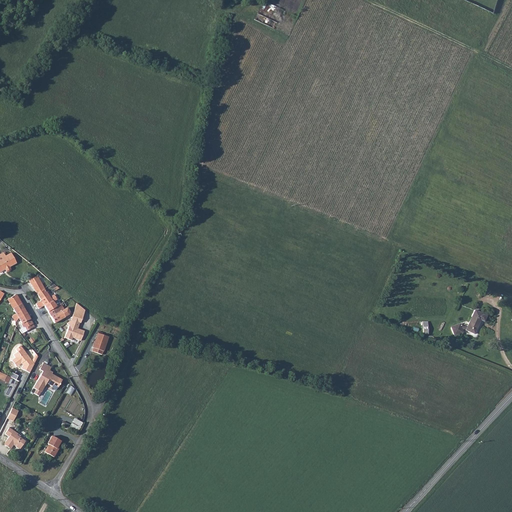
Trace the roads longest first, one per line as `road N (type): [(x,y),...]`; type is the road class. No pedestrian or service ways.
road 1 (track): [(90,424),(192,220),(239,0)]
road 2 (track): [(473,51),(387,240),(484,278)]
road 3 (residential): [(50,491),(90,424),(86,394),(21,293),(0,288)]
road 4 (track): [(387,240),(199,166)]
road 5 (track): [(366,0),(511,70)]
road 6 (tertiary): [(405,511),(511,395)]
